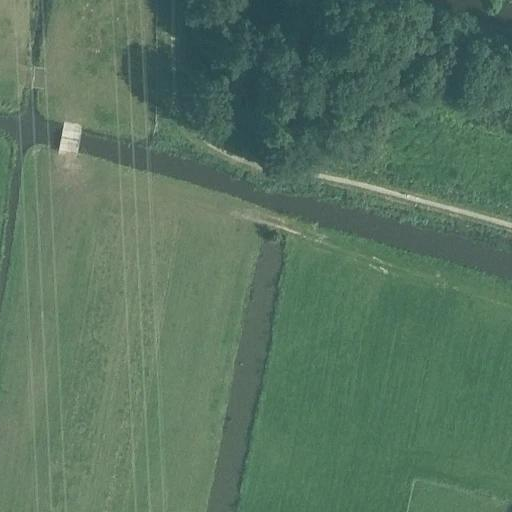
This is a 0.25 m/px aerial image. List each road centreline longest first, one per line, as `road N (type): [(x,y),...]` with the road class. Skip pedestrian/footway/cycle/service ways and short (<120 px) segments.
road 1 (track): [(302,230),(113,183),(79,196),(67,158),(73,122)]
road 2 (track): [(79,196),(58,292),(11,435),(0,434)]
road 3 (track): [(170,105),(0,71)]
